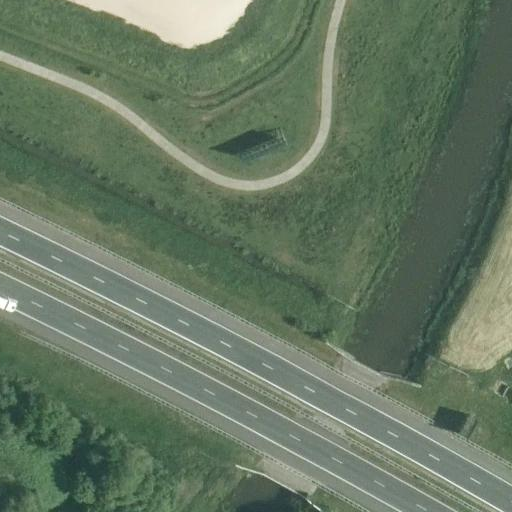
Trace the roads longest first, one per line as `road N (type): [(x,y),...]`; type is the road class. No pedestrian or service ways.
road 1 (motorway): [(511,503),(204,333),(0,233)]
road 2 (motorway): [(0,288),(424,511)]
